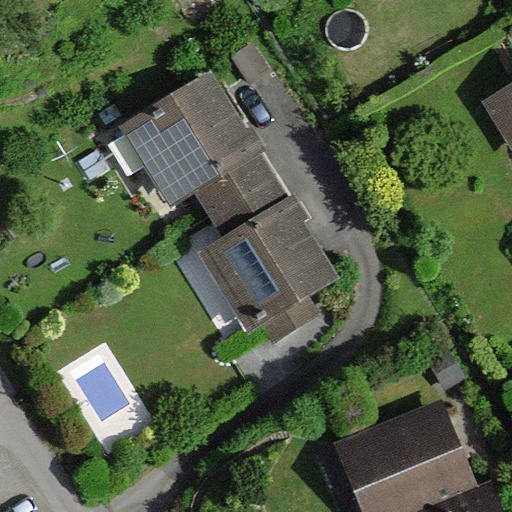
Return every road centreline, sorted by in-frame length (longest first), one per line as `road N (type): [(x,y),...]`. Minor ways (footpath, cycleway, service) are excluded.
road 1 (residential): [(260,101),(368,242),(363,316),(138,511)]
road 2 (unknown): [(0,393),(33,416),(79,511)]
